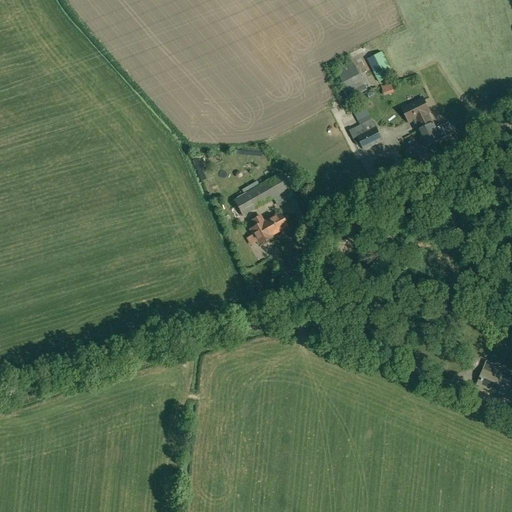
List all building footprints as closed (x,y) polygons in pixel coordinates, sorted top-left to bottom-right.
[(394,76),(382,52),(367,60),(379,83),(394,76)] [(346,88),(348,94),(365,85),(362,80),(361,80),(352,62),(337,69),(346,88)] [(415,126),(418,132),(420,131),(433,125),(433,124),(428,114),(429,113),(422,98),(422,99),(422,100),(405,108),(404,107),(402,109),(409,123),(415,121),(417,125),(415,126)] [(372,122),(354,132),(357,137),(375,128),(372,122)] [(426,148),(454,134),(448,123),(436,129),(433,125),(420,131),(418,132),(426,148)] [(376,128),(358,137),(364,150),(382,141),(376,128)] [(241,191),(244,195),(233,201),(242,217),(273,199),(278,208),(292,200),(295,198),(290,189),(291,189),(281,174),(259,186),(257,182),(241,191)] [(280,213),(264,222),(261,215),(251,221),(254,227),(250,230),(258,245),(272,238),(271,236),(287,227),(280,213)] [(504,396),(510,381),(485,371),(479,386),(504,396)]
